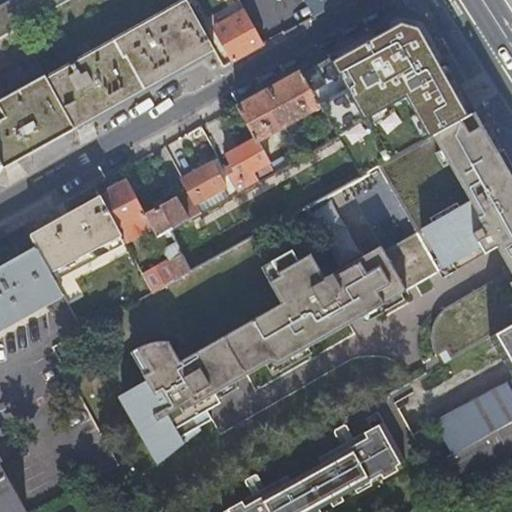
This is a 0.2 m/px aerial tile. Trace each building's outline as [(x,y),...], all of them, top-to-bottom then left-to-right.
[(17,26),(63,0),(3,0),(0,2),(0,35),(4,33),(17,26)] [(72,128),(216,49),(197,17),(193,10),(187,0),(184,0),(45,77),(72,128)] [(234,61),(266,44),(246,9),(215,26),(234,61)] [(433,135),(476,111),(422,23),(412,19),(399,14),(300,69),(321,106),(333,126),(360,111),(364,119),(406,96),(429,137),(433,135)] [(321,106),(300,69),(237,105),(255,137),(257,142),(321,106)] [(73,128),(72,128),(45,77),(44,76),(0,99),(0,161),(3,167),(73,128)] [(506,257),(511,268),(511,282),(511,173),(499,151),(476,111),(433,135),(471,199),(498,244),(506,257)] [(232,163),(225,167),(240,193),(276,173),(270,162),(269,163),(266,158),(257,142),(255,137),(227,153),(232,163)] [(276,173),(284,168),(276,152),(266,158),(269,163),(270,162),(276,173)] [(219,157),(212,161),(227,187),(198,204),(203,213),(225,200),(226,201),(240,193),(225,167),(219,157)] [(196,205),(198,204),(227,187),(212,161),(182,178),(188,190),(196,205)] [(124,239),(126,243),(153,229),(145,215),(127,180),(108,191),(110,193),(102,198),(124,239)] [(145,215),(153,229),(158,238),(172,230),(203,213),(198,204),(196,205),(188,190),(145,215)] [(31,235),(54,277),(124,239),(102,198),(101,196),(31,235)] [(498,244),(471,199),(395,243),(417,283),(439,270),(442,276),(498,244)] [(170,260),(184,253),(178,241),(164,249),(170,260)] [(161,441),(169,454),(185,441),(182,435),(212,418),(207,409),(221,401),(219,397),(215,391),(235,380),(266,362),(270,360),(279,362),(308,345),(362,314),(401,292),(417,283),(395,243),(387,248),(384,243),(325,276),(311,252),(298,259),(292,248),(272,260),(280,274),(269,280),(281,301),(180,359),(169,339),(165,339),(162,339),(157,339),(154,340),(152,340),(149,341),(147,342),(144,343),(142,344),(140,345),(138,346),(151,369),(144,373),(147,378),(133,386),(136,392),(123,399),(134,417),(139,414),(155,444),(161,441)] [(0,329),(63,294),(54,277),(37,248),(0,268),(0,329)] [(179,276),(192,269),(184,253),(170,260),(179,276)] [(152,291),(179,276),(170,260),(143,275),(152,291)] [(262,265),(269,280),(280,274),(272,260),(262,265)] [(489,336),(511,323),(511,282),(511,268),(456,300),(445,307),(439,312),(436,316),(433,322),(432,328),(431,333),(431,342),(434,350),(436,354),(446,349),(451,358),(489,336)] [(405,298),(401,292),(362,314),(366,321),(405,298)] [(511,323),(489,336),(511,376),(511,323)] [(312,351),(308,345),(279,362),(270,360),(266,362),(272,374),(312,351)] [(511,458),(511,378),(435,421),(453,453),(440,460),(456,489),(511,458)] [(215,391),(219,397),(238,386),(235,380),(215,391)] [(317,511),(412,460),(390,421),(370,432),(373,438),(251,505),(248,500),(228,511),(317,511)] [(0,511),(24,511),(0,469),(0,511)]
